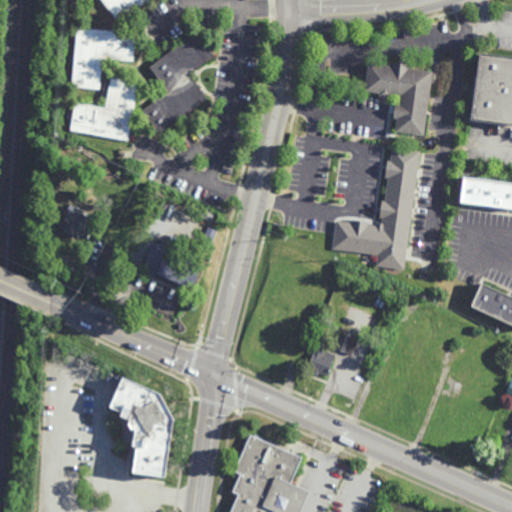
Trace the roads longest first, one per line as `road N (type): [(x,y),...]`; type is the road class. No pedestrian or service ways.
road 1 (tertiary): [(287,0),(288,71),(214,374),(198,511)]
road 2 (tertiary): [(511,506),(52,301)]
road 3 (tertiary): [(430,0),(289,13)]
